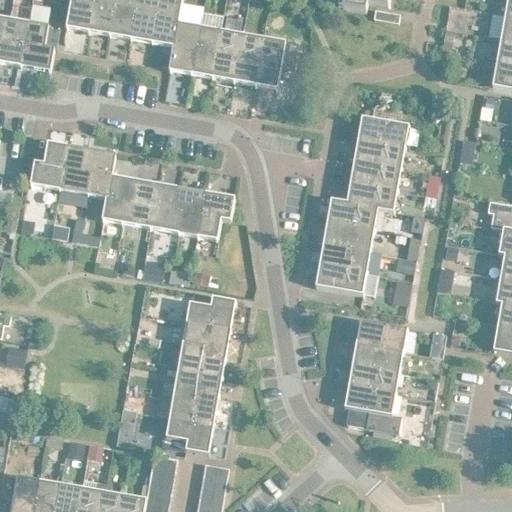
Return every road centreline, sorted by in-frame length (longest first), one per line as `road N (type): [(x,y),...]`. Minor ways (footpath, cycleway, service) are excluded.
road 1 (residential): [(262,166),(300,397),(346,452)]
road 2 (residential): [(0,96),(73,108),(114,105),(218,125),(246,135),(262,166)]
road 3 (residential): [(492,388),(469,510)]
